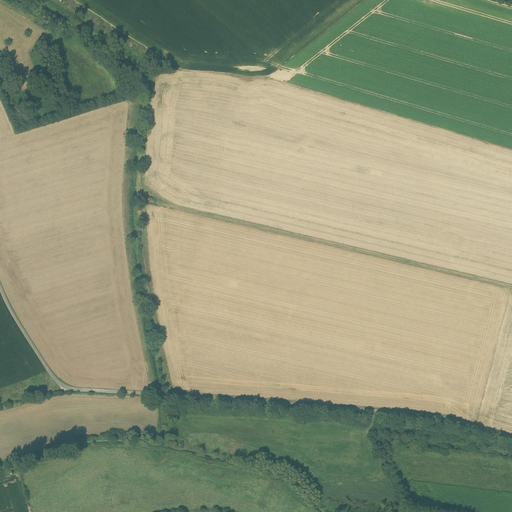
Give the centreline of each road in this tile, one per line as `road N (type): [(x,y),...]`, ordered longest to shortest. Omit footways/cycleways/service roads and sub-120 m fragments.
road 1 (unclassified): [(511,436),(414,413),(65,388),(0,288)]
road 2 (track): [(511,286),(146,197)]
